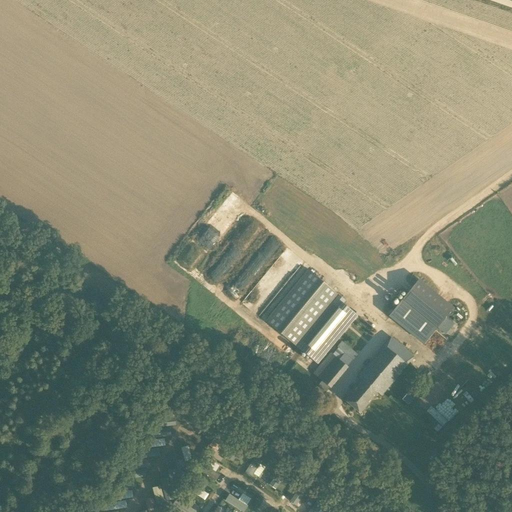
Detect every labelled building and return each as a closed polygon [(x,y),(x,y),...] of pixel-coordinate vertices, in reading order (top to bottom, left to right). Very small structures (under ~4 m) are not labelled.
[(357,315),(343,304),(344,302),(307,271),(264,321),(270,326),(317,364),(357,315)] [(418,281),(404,299),(388,318),(422,346),(438,326),(452,309),(418,281)] [(360,413),(377,393),(381,396),(413,357),(391,338),(358,377),(362,380),(345,401),(360,413)] [(347,367),(333,355),(330,353),(313,374),(329,388),(347,367)] [(425,369),(416,382),(423,387),(432,375),(425,369)] [(170,426),(180,424),(179,416),(161,419),(163,428),(152,430),(156,447),(167,445),(165,436),(172,435),(170,426)] [(194,440),(187,442),(190,451),(197,450),(194,440)] [(183,461),(191,459),(187,445),(180,446),(183,461)] [(158,447),(143,451),(145,458),(160,455),(158,447)] [(270,463),(265,459),(262,464),(267,468),(270,463)] [(175,467),(168,468),(171,482),(178,480),(175,467)] [(269,485),(276,489),(283,478),(276,473),(269,485)] [(169,477),(161,478),(164,493),(172,492),(169,477)] [(232,487),(229,492),(240,499),(243,495),(232,487)] [(205,499),(208,494),(202,490),(199,495),(205,499)] [(296,492),(295,502),(306,502),(306,492),(296,492)] [(228,493),(224,499),(244,511),(248,505),(228,493)] [(317,501),(308,511),(319,511),(324,506),(317,501)]
